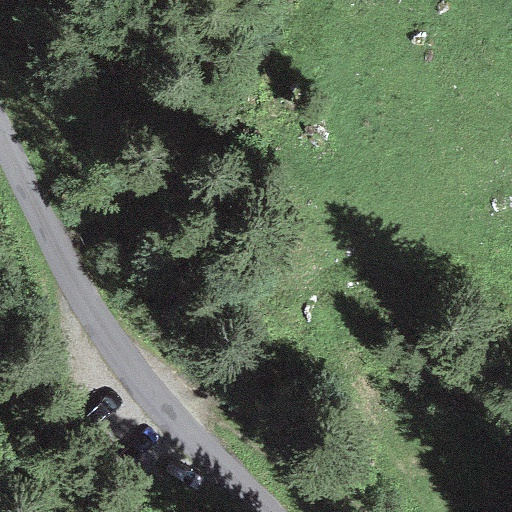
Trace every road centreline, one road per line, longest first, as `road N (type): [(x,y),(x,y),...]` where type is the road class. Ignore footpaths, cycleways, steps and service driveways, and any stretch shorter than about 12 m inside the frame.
road 1 (unclassified): [(266,511),(178,415),(90,297),(0,135)]
road 2 (track): [(335,511),(218,459)]
